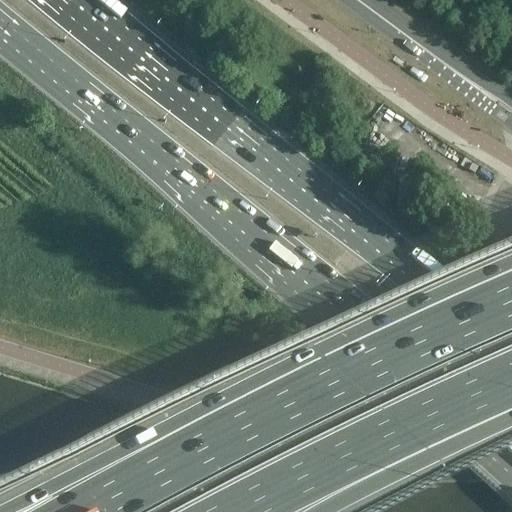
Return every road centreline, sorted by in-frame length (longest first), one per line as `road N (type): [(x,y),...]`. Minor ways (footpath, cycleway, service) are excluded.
road 1 (trunk): [(0,29),(321,286),(511,454)]
road 2 (trunk): [(511,345),(90,0)]
road 3 (motorway): [(511,299),(87,511)]
road 4 (motorway): [(281,488),(511,379)]
